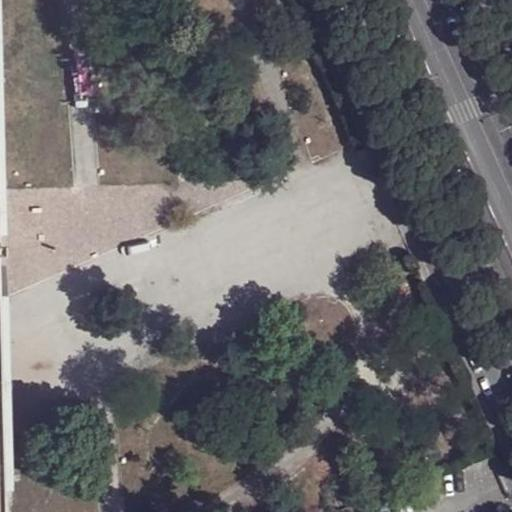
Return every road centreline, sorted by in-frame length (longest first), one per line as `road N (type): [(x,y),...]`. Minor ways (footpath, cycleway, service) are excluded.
road 1 (unclassified): [(318,0),(511,429)]
road 2 (primary): [(511,194),(424,0)]
